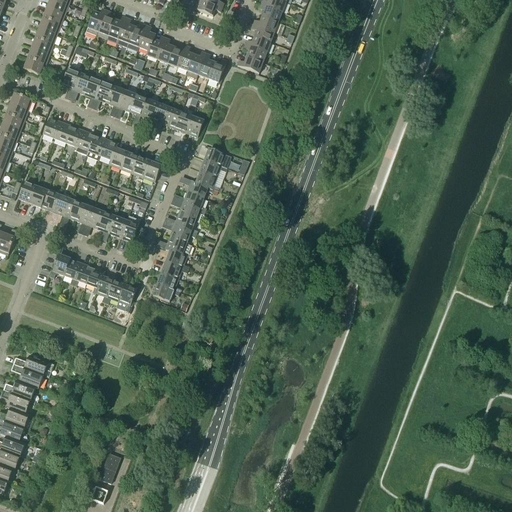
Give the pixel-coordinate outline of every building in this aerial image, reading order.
[(65,17),(69,7),(51,0),(50,0),(47,10),(65,17)] [(220,14),(222,10),(201,2),(197,0),(193,11),(213,18),(215,12),(220,14)] [(219,3),(219,0),(201,0),(201,2),(222,10),(224,5),(219,3)] [(282,15),(286,5),(273,0),(268,0),(267,4),(262,2),(260,7),(282,15)] [(278,25),(282,15),(260,7),(259,11),(264,13),(262,19),(278,25)] [(61,27),(65,17),(47,10),(43,20),(61,27)] [(97,38),(107,13),(102,11),(100,16),(94,14),(87,34),(97,38)] [(107,42),(115,22),(109,20),(111,14),(107,13),(97,38),(107,42)] [(117,46),(127,20),(122,19),(120,24),(115,22),(107,42),(117,46)] [(274,35),(278,25),(262,19),(260,24),(254,22),(253,27),(274,35)] [(57,37),(61,27),(43,20),(39,30),(57,37)] [(127,50),(135,29),(129,27),(131,22),(127,20),(117,46),(127,50)] [(137,53),(147,28),(142,26),(140,32),(135,29),(127,50),(137,53)] [(270,45),(274,35),(253,27),(251,31),(256,33),(254,39),(270,45)] [(149,53),(153,42),(154,42),(156,37),(149,35),(151,30),(147,28),(137,53),(138,54),(139,50),(148,53),(149,53)] [(53,47),(57,37),(39,30),(35,40),(53,47)] [(157,62),(166,40),(161,38),(159,44),(154,42),(153,42),(149,53),(148,53),(147,58),(157,62)] [(267,55),(270,45),(254,39),(252,44),(247,42),(245,47),(267,55)] [(49,57),(53,47),(35,40),(31,51),(49,57)] [(167,66),(174,49),(168,47),(170,42),(166,40),(157,62),(167,66)] [(178,70),(186,48),(181,46),(179,52),(174,49),(167,66),(178,70)] [(263,65),(267,55),(245,47),(243,51),(249,53),(247,59),(263,65)] [(187,77),(194,57),(188,55),(190,50),(186,48),(178,70),(188,73),(186,77),(187,77)] [(46,67),(49,57),(31,51),(28,61),(46,67)] [(196,81),(206,56),(202,54),(200,59),(194,57),(187,77),(196,81)] [(208,81),(214,65),(209,63),(211,57),(206,56),(196,81),(197,81),(198,77),(208,81)] [(259,76),(263,65),(247,59),(244,65),(239,63),(237,67),(259,76)] [(42,78),(46,67),(28,61),(24,71),(42,78)] [(218,85),(227,63),(222,62),(220,67),(214,65),(208,81),(218,85)] [(73,92),(80,76),(81,72),(69,68),(62,88),(73,92)] [(85,97),(91,80),(80,76),(73,92),(85,97)] [(96,101),(102,84),(91,80),(85,97),(96,101)] [(107,105),(114,89),(102,84),(96,101),(107,105)] [(118,110),(125,93),(114,89),(107,105),(118,110)] [(130,114),(136,97),(125,93),(118,110),(130,114)] [(28,113),(32,103),(14,96),(10,107),(28,113)] [(141,118),(147,102),(136,97),(130,114),(141,118)] [(152,123),(159,106),(147,102),(141,118),(152,123)] [(163,127),(170,110),(159,106),(152,123),(163,127)] [(24,123),(28,113),(10,107),(6,116),(24,123)] [(174,131),(181,114),(170,110),(163,127),(174,131)] [(186,135),(192,119),(181,114),(174,131),(186,135)] [(20,133),(24,123),(6,116),(2,127),(20,133)] [(197,140),(204,123),(192,119),(186,135),(197,140)] [(55,141),(61,124),(49,120),(43,136),(55,141)] [(66,145),(72,128),(61,124),(55,141),(66,145)] [(0,136),(17,143),(20,133),(2,127),(0,132),(0,136)] [(77,149),(84,133),(72,128),(66,145),(77,149)] [(88,154),(95,137),(84,133),(77,149),(88,154)] [(0,148),(13,154),(17,143),(0,136),(0,148)] [(100,158),(106,141),(95,137),(88,154),(100,158)] [(112,163),(116,151),(118,146),(106,141),(100,158),(111,162),(112,163)] [(0,160),(9,164),(13,154),(0,148),(0,160)] [(121,171),(127,155),(116,151),(112,163),(111,162),(109,167),(121,171)] [(228,168),(231,159),(209,151),(204,162),(227,171),(228,168)] [(132,176),(138,159),(127,155),(121,171),(132,176)] [(143,180),(150,163),(138,159),(132,176),(143,180)] [(0,171),(5,174),(9,164),(0,160),(0,171)] [(226,174),(227,171),(204,162),(200,174),(217,180),(220,172),(226,174)] [(155,184),(161,168),(150,163),(143,180),(155,184)] [(214,188),(217,180),(200,174),(196,184),(196,185),(214,192),(218,194),(220,190),(214,188)] [(212,195),(214,192),(196,185),(196,184),(191,183),(187,194),(204,201),(207,193),(212,195)] [(30,205),(36,189),(25,184),(18,201),(30,205)] [(41,210),(48,193),(36,189),(30,205),(41,210)] [(52,214),(59,197),(48,193),(41,210),(52,214)] [(201,209),(204,201),(187,194),(183,205),(205,214),(206,211),(201,209)] [(64,218),(70,202),(59,197),(52,214),(64,218)] [(75,223),(82,206),(70,202),(64,218),(75,223)] [(204,217),(205,214),(183,205),(178,217),(195,223),(198,215),(204,217)] [(86,227),(93,210),(82,206),(75,223),(86,227)] [(97,231),(104,214),(93,210),(86,227),(97,231)] [(109,236),(115,219),(104,214),(97,231),(109,236)] [(192,231),(195,223),(178,217),(174,228),(197,237),(198,233),(192,231)] [(132,244),(138,228),(140,222),(129,218),(127,223),(120,240),(132,244)] [(120,240),(127,223),(115,219),(109,236),(120,240)] [(195,240),(197,237),(174,228),(170,239),(186,246),(190,238),(195,240)] [(0,254),(8,258),(17,233),(12,231),(9,237),(4,236),(0,246),(0,254)] [(188,259),(192,248),(186,246),(170,239),(165,251),(170,253),(187,259),(188,259)] [(184,267),(187,259),(170,253),(166,264),(188,272),(190,269),(184,267)] [(64,278),(71,261),(59,257),(53,273),(51,273),(49,279),(54,280),(56,275),(64,278)] [(73,288),(82,265),(71,261),(64,278),(72,281),(70,287),(73,288)] [(178,281),(181,273),(187,275),(188,272),(166,264),(161,275),(178,281)] [(87,286),(93,270),(82,265),(73,288),(76,289),(79,283),(87,286)] [(97,296),(103,279),(105,274),(93,270),(87,286),(95,289),(92,295),(96,297),(96,295),(97,296)] [(175,289),(178,281),(161,275),(157,286),(180,295),(181,291),(175,289)] [(105,305),(114,283),(103,279),(97,296),(104,298),(102,304),(105,305)] [(119,304),(125,287),(114,283),(105,305),(108,307),(111,301),(119,304)] [(178,298),(180,295),(157,286),(153,298),(169,304),(173,296),(178,298)] [(128,314),(137,292),(125,287),(119,304),(127,307),(125,313),(128,314)] [(49,380),(54,367),(29,357),(27,364),(16,360),(13,366),(43,378),(49,380)] [(38,391),(43,378),(13,366),(11,372),(22,377),(20,383),(19,384),(35,389),(35,390),(38,391)] [(30,403),(35,390),(35,389),(19,384),(20,383),(17,382),(14,389),(6,386),(3,393),(30,403)] [(25,415),(30,403),(3,393),(1,399),(9,402),(7,409),(29,417),(25,415)] [(0,420),(24,430),(29,417),(7,409),(10,410),(8,417),(0,413),(0,420)] [(19,443),(24,430),(0,420),(0,428),(3,429),(0,436),(6,439),(6,438),(19,443)] [(0,450),(20,459),(25,445),(19,443),(6,438),(6,439),(4,445),(0,443),(0,450)] [(15,472),(20,459),(0,450),(0,465),(13,471),(15,472)] [(111,486),(121,460),(109,456),(99,481),(111,486)] [(0,480),(8,484),(13,471),(0,465),(0,480)] [(103,506),(108,493),(96,489),(91,501),(103,506)]
